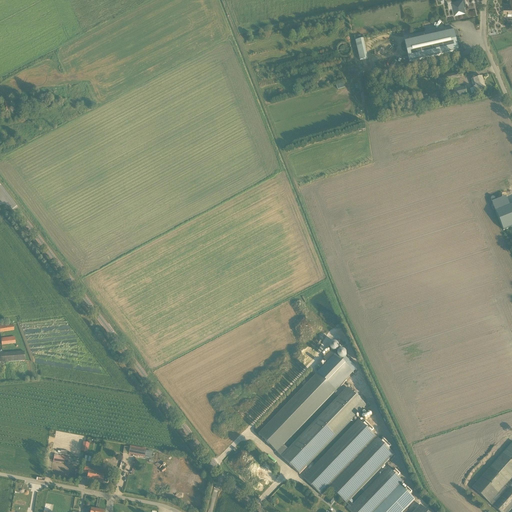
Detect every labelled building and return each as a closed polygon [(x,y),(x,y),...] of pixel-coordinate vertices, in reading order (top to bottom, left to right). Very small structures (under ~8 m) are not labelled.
[(465,11),(463,3),(465,3),(464,0),(451,0),(452,1),(454,1),(456,8),(453,9),(454,14),(459,13),(458,12),(465,11)] [(460,44),(457,45),(455,39),(458,38),(459,38),(457,31),(449,33),(405,43),(409,62),(453,53),(461,51),(462,51),(460,44)] [(356,41),(360,61),(368,59),(363,39),(356,41)] [(462,72),(442,76),(442,74),(438,75),(440,84),(463,79),(462,72)] [(473,88),(470,89),(472,94),(475,93),(486,89),(482,77),(473,80),(476,87),(473,88)] [(446,91),(446,92),(441,93),(442,100),(443,100),(443,103),(448,102),(447,99),(467,95),(465,87),(446,91)] [(36,97),(15,102),(16,106),(27,104),(27,106),(31,105),(31,103),(34,103),(37,103),(52,99),(51,94),(36,97)] [(3,113),(13,111),(11,102),(1,105),(3,113)] [(503,231),(511,227),(511,205),(496,212),(503,231)] [(7,338),(7,337),(1,338),(2,345),(16,344),(15,337),(7,338)] [(337,351),(337,343),(329,343),(329,351),(337,351)] [(348,389),(345,386),(342,390),(344,393),(288,450),(284,446),(353,373),(331,351),(324,359),(328,363),(259,435),(277,453),(282,457),(300,475),(366,406),(348,388),(348,389)] [(0,362),(25,361),(24,352),(0,353),(0,362)] [(351,507),(353,505),(349,501),(394,454),(359,420),(303,478),(322,496),(330,488),(346,504),(347,504),(351,507)] [(511,442),(472,488),(499,511),(511,511),(511,483),(509,481),(511,478),(511,442)] [(128,455),(136,456),(144,458),(146,451),(129,448),(128,454),(128,455)] [(54,455),(53,461),(68,463),(69,457),(54,455)] [(87,480),(95,481),(96,473),(93,472),(93,469),(85,467),(83,474),(88,475),(87,480)] [(349,510),(350,511),(374,511),(400,485),(403,482),(388,468),(353,505),(351,507),(349,510)] [(104,476),(105,475),(101,474),(101,470),(96,469),(93,469),(93,472),(96,473),(95,481),(103,483),(103,482),(107,483),(108,477),(104,476)] [(403,511),(415,500),(400,485),(374,511),(403,511)]
